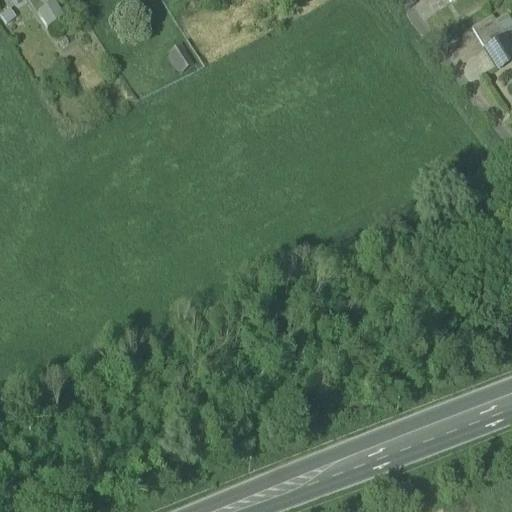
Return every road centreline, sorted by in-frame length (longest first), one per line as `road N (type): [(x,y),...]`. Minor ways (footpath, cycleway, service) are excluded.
road 1 (primary): [(237,511),(511,408)]
road 2 (residential): [(511,145),(405,0)]
